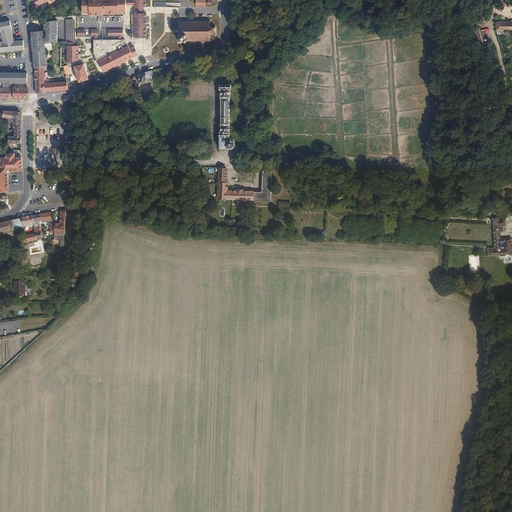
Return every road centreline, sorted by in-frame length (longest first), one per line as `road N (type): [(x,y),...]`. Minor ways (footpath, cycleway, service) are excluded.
road 1 (residential): [(222,11),(222,43),(33,103)]
road 2 (residential): [(0,218),(12,214),(27,187),(26,105)]
